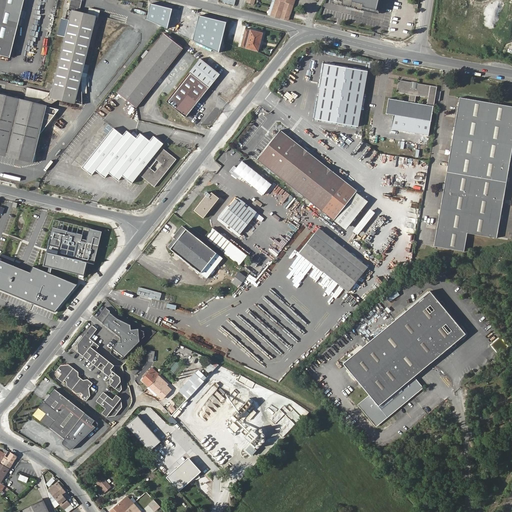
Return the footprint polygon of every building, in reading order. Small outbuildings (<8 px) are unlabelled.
[(0,0),(0,56),(13,60),(27,2),(20,0),(0,0)] [(71,21),(55,87),(52,93),(50,97),(59,99),(84,105),(84,94),(83,78),(84,74),(86,65),(96,26),(101,19),(78,13),(79,10),(82,10),(84,1),(79,0),(72,0),(71,8),(76,9),(75,12),(68,11),(66,20),(71,21)] [(280,0),(275,0),(274,7),(291,12),(294,4),(289,3),(280,0)] [(382,12),(384,0),(336,0),(335,6),(365,10),(365,9),(382,12)] [(274,7),(271,16),(289,21),(291,12),(274,7)] [(173,19),(170,26),(180,31),(183,24),(173,19)] [(246,28),(241,47),(258,51),(262,32),(246,28)] [(137,107),(184,49),(164,34),(119,92),(137,107)] [(225,47),(223,53),(237,60),(240,54),(225,47)] [(202,59),(168,100),(187,115),(220,74),(202,59)] [(368,75),(325,66),(315,122),(358,130),(368,75)] [(392,129),(430,135),(437,85),(399,80),(397,92),(410,94),(409,101),(389,98),(387,113),(394,114),(392,129)] [(52,93),(35,104),(47,106),(59,99),(50,97),(52,93)] [(0,154),(38,164),(37,152),(42,134),(61,110),(47,106),(35,104),(0,94),(0,154)] [(511,108),(460,99),(433,248),(462,253),(465,235),(495,240),(511,142),(511,108)] [(154,187),(176,159),(161,146),(163,143),(153,135),(149,140),(140,133),(137,138),(127,130),(123,135),(98,116),(67,154),(92,174),(95,170),(105,178),(109,173),(119,180),(122,176),(131,183),(138,174),(154,187)] [(325,214),(345,189),(299,152),(304,146),(286,132),(262,162),(325,214)] [(299,152),(345,189),(350,183),(304,146),(299,152)] [(221,166),(226,159),(219,154),(214,161),(221,166)] [(58,172),(66,162),(60,157),(52,167),(58,172)] [(273,183),(242,160),(234,171),(264,194),(273,183)] [(357,193),(349,186),(327,214),(334,220),(357,193)] [(205,199),(196,211),(205,218),(221,199),(213,193),(207,200),(205,199)] [(237,199),(222,219),(242,234),(257,215),(237,199)] [(172,249),(208,278),(224,258),(185,226),(175,237),(177,239),(171,247),(173,248),(172,249)] [(96,266),(104,231),(91,228),(88,242),(83,241),(84,235),(54,227),(45,267),(87,276),(90,264),(96,266)] [(207,237),(241,265),(249,256),(214,228),(207,237)] [(300,253),(349,294),(365,274),(316,234),(300,253)] [(30,273),(0,260),(0,289),(55,312),(78,285),(33,266),(30,273)] [(238,271),(231,283),(239,287),(246,275),(238,271)] [(160,301),(162,293),(139,286),(137,294),(160,301)] [(429,291),(342,363),(369,395),(357,405),(377,427),(423,389),(414,376),(465,334),(429,291)] [(120,338),(110,351),(110,353),(118,359),(121,360),(145,337),(144,332),(138,329),(131,330),(130,325),(117,318),(110,312),(110,310),(106,307),(97,318),(120,337),(120,338)] [(112,383),(122,390),(124,387),(123,375),(118,371),(116,363),(98,349),(99,347),(101,344),(92,337),(99,327),(94,323),(80,342),(80,351),(90,358),(100,365),(103,361),(107,364),(106,367),(106,371),(113,377),(112,378),(112,383)] [(69,380),(69,384),(79,392),(83,391),(85,393),(84,395),(88,399),(92,394),(91,386),(95,381),(90,377),(85,378),(80,374),(81,370),(71,362),(63,363),(59,368),(64,372),(60,377),(65,381),(67,378),(69,380)] [(150,371),(148,373),(150,374),(151,372),(155,376),(158,378),(161,375),(160,375),(160,373),(158,371),(153,366),(149,370),(150,371)] [(195,371),(178,389),(187,397),(204,379),(195,371)] [(142,380),(148,385),(155,376),(151,372),(150,374),(148,373),(142,380)] [(155,376),(148,385),(161,398),(170,390),(168,388),(171,384),(175,388),(180,383),(177,379),(176,380),(173,377),(171,379),(166,374),(164,376),(165,377),(160,381),(158,378),(155,376)] [(240,376),(238,380),(245,384),(248,379),(240,376)] [(212,394),(217,386),(214,384),(209,392),(212,394)] [(35,414),(65,438),(86,412),(57,388),(47,400),(46,399),(38,408),(35,411),(36,412),(35,414)] [(108,406),(104,411),(109,415),(117,414),(124,405),(123,397),(119,393),(115,397),(110,394),(105,390),(98,399),(103,403),(108,406)] [(199,415),(210,421),(220,401),(210,395),(199,415)] [(229,427),(235,432),(239,428),(233,422),(229,427)] [(250,429),(246,434),(252,439),(256,434),(250,429)] [(256,448),(249,441),(244,446),(251,453),(256,448)] [(6,460),(13,464),(18,457),(10,453),(6,460)] [(2,467),(9,471),(13,464),(6,460),(2,467)] [(0,475),(4,478),(9,471),(2,467),(0,465),(0,475)] [(27,482),(29,477),(20,474),(18,480),(27,482)] [(98,481),(105,490),(113,483),(105,474),(98,481)] [(65,492),(64,492),(56,483),(49,491),(66,509),(71,504),(63,495),(65,492)] [(110,509),(112,511),(122,511),(129,507),(135,502),(129,495),(110,509)] [(153,499),(148,505),(154,511),(160,506),(153,499)] [(21,511),(49,511),(44,501),(21,511)]
